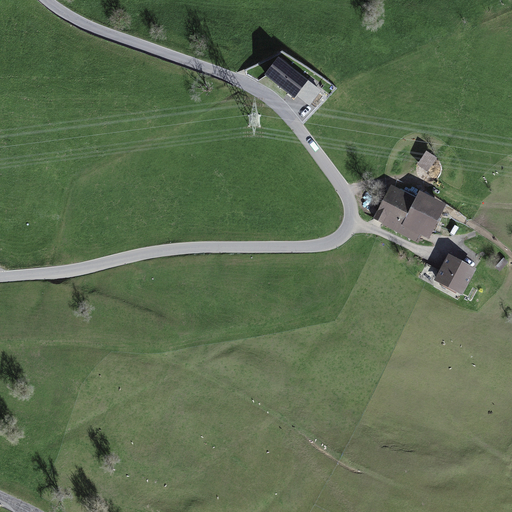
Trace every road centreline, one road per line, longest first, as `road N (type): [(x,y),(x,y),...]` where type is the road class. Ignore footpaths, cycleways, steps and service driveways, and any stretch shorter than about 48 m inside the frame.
road 1 (unclassified): [(46,0),(118,38),(273,99),(344,188),(351,219),(323,244),(182,247),(0,277)]
road 2 (track): [(511,254),(481,233),(424,251),(350,222)]
